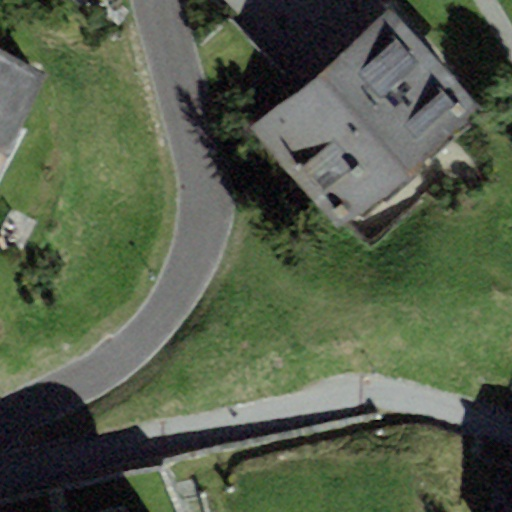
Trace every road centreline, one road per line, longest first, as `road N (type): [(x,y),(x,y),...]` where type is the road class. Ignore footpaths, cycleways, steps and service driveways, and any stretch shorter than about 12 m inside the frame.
road 1 (residential): [(0,427),(96,376),(141,340),(174,298),(194,247),(202,195),(156,0)]
road 2 (residential): [(0,478),(365,396),(511,427)]
